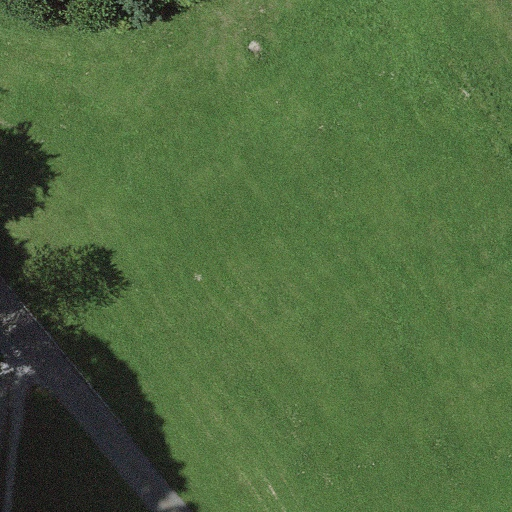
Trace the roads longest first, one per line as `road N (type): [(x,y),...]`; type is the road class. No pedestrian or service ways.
road 1 (unclassified): [(0,313),(165,511)]
road 2 (track): [(14,334),(3,511)]
